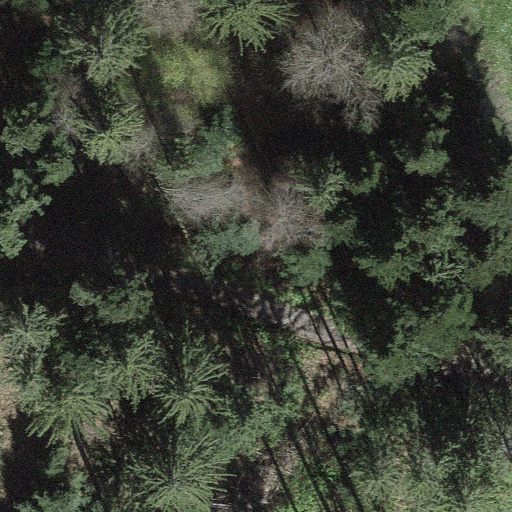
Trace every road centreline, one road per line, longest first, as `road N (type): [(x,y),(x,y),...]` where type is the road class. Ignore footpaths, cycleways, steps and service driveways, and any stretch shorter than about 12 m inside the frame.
road 1 (track): [(511,387),(334,305),(0,214)]
road 2 (track): [(432,0),(511,183)]
